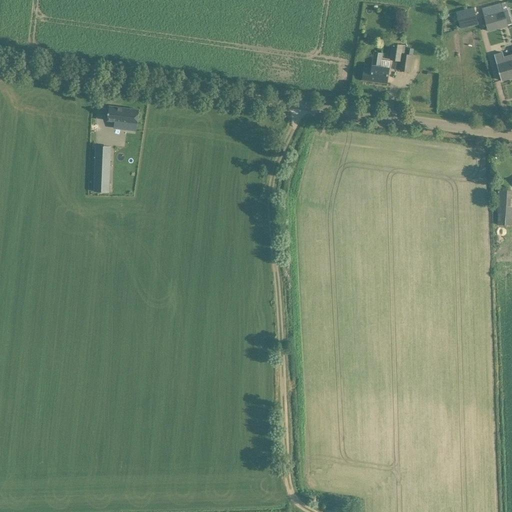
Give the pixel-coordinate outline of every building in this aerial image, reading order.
[(503,11),(484,16),(488,30),(507,24),(511,23),(508,9),(505,1),(501,2),(503,11)] [(456,11),(460,28),(477,24),(473,7),(456,11)] [(392,60),(400,61),(401,61),(400,71),(410,72),(411,62),(412,55),(404,54),(405,46),(402,46),(394,45),(393,45),(391,59),(392,60)] [(364,69),(363,79),(386,82),(388,72),(388,69),(380,67),(382,52),(374,51),(371,68),(365,67),(364,69)] [(494,55),(499,71),(501,80),(511,77),(511,54),(503,57),(502,53),(494,55)] [(109,106),(107,120),(128,123),(127,129),(136,130),(137,124),(139,110),(109,106)] [(95,157),(94,191),(109,192),(110,158),(95,157)] [(126,191),(127,180),(115,179),(114,189),(126,191)] [(511,190),(498,190),(498,222),(511,222),(511,220),(511,190)]
